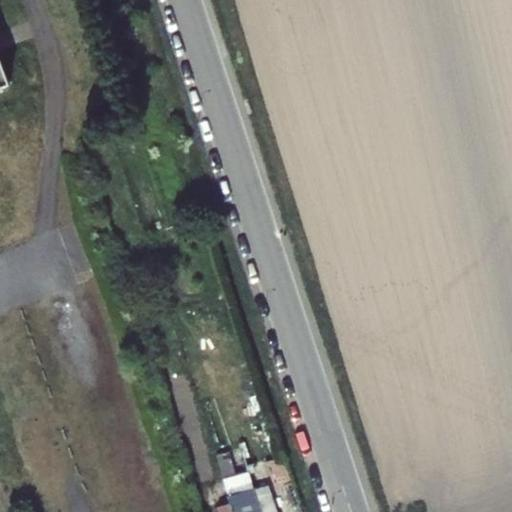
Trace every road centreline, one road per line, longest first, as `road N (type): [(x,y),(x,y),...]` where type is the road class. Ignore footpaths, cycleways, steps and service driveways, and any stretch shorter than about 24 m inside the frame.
road 1 (unclassified): [(350,511),(183,0)]
road 2 (unknown): [(0,282),(27,287),(79,424)]
